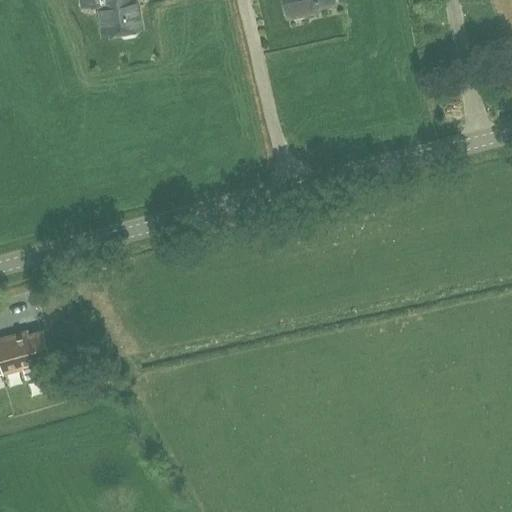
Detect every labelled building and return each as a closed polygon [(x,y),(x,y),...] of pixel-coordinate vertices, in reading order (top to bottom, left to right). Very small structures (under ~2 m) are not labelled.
[(80,0),(82,6),(97,3),(103,35),(120,32),(121,36),(124,38),(135,36),(137,33),(136,29),(141,28),(135,0),(80,0)] [(307,8),(335,2),(334,0),(283,0),(288,17),(309,13),(307,8)] [(474,60),(480,79),(511,70),(505,51),(474,60)] [(78,332),(83,348),(85,347),(94,345),(90,329),(78,332)] [(0,374),(22,368),(25,379),(51,371),(47,357),(49,356),(42,332),(28,335),(27,332),(0,339),(0,374)]
